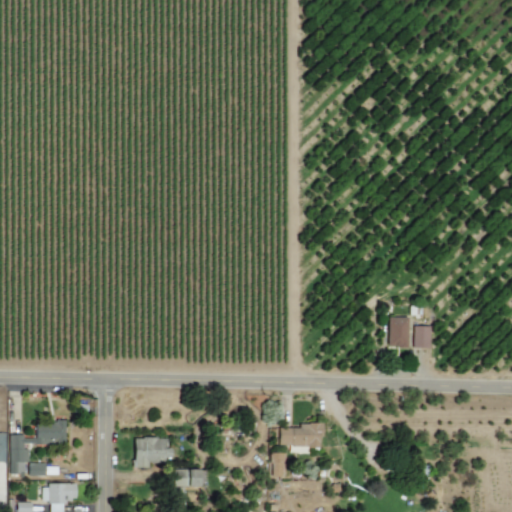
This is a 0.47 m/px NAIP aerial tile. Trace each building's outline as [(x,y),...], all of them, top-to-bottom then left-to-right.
[(405,317),(385,317),(385,347),(404,347),(405,317)] [(410,348),(427,348),(427,326),(410,326),(410,348)] [(6,435),(7,475),(21,475),(21,463),(24,463),(24,444),(62,444),(62,422),(32,423),(33,438),(21,438),(21,435),(6,435)] [(319,423),(297,423),(297,427),(276,427),(276,446),(318,446),(319,423)] [(145,463),(161,463),(162,438),(131,437),(130,467),(145,468),(145,463)] [(280,453),(267,453),(268,477),(280,477),(280,453)] [(42,476),(42,463),(25,463),(25,476),(42,476)] [(197,470),(172,469),(172,486),(196,486),(197,470)] [(59,511),(59,501),(72,501),(72,484),(38,485),(38,502),(46,502),(46,511),(59,511)] [(28,511),(28,502),(14,502),(13,511),(28,511)]
